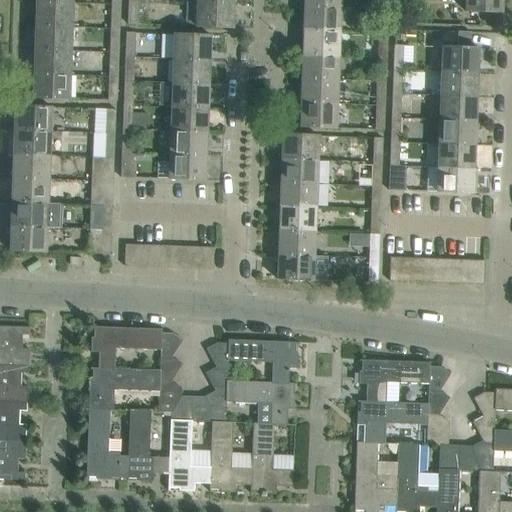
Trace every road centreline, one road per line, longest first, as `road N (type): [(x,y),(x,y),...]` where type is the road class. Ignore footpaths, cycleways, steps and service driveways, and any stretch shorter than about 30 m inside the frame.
road 1 (residential): [(501,347),(233,307)]
road 2 (residential): [(501,347),(502,227),(387,223)]
road 3 (residential): [(233,307),(0,300)]
road 4 (residential): [(233,307),(237,217),(117,212)]
